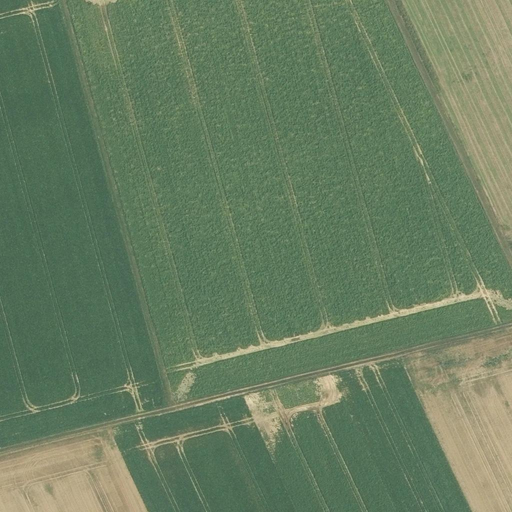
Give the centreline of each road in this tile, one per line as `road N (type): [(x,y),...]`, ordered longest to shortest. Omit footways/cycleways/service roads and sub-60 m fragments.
road 1 (track): [(0,453),(511,324)]
road 2 (track): [(171,409),(62,0)]
road 3 (track): [(387,0),(511,263)]
